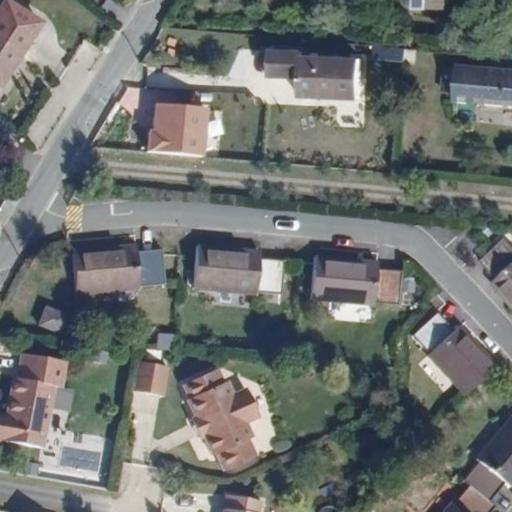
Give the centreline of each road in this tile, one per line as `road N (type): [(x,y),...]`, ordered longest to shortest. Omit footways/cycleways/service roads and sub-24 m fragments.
road 1 (residential): [(33,205),(69,218),(155,211),(396,238),(441,269),(511,345)]
road 2 (tertiary): [(33,205),(162,0)]
